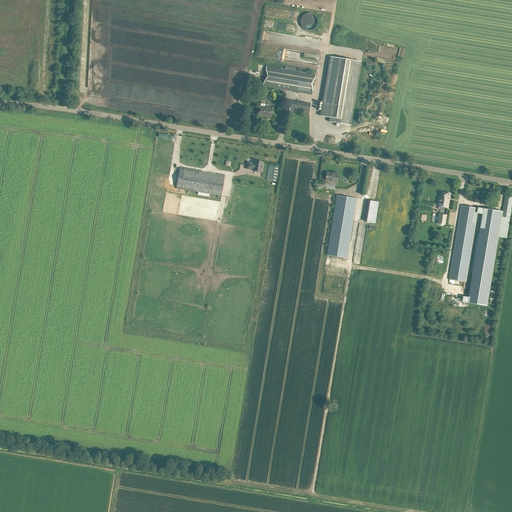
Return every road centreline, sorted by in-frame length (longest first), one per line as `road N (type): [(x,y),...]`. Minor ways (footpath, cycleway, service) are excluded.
road 1 (unclassified): [(511,182),(0,102)]
road 2 (track): [(314,487),(365,158)]
